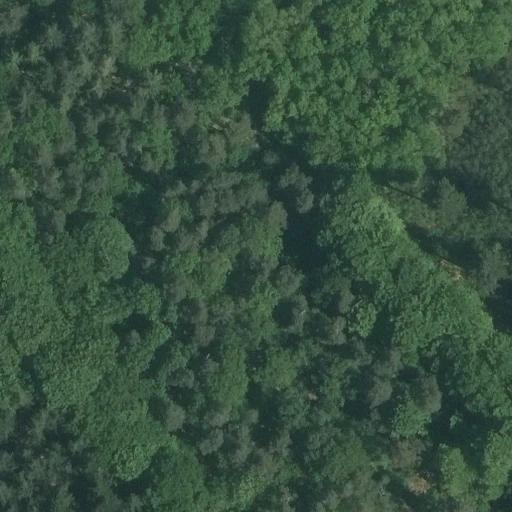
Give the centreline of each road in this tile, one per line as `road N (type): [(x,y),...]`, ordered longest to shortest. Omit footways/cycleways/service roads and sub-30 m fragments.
road 1 (track): [(315,0),(229,100),(511,409)]
road 2 (track): [(187,511),(0,280)]
road 3 (track): [(229,100),(34,322)]
